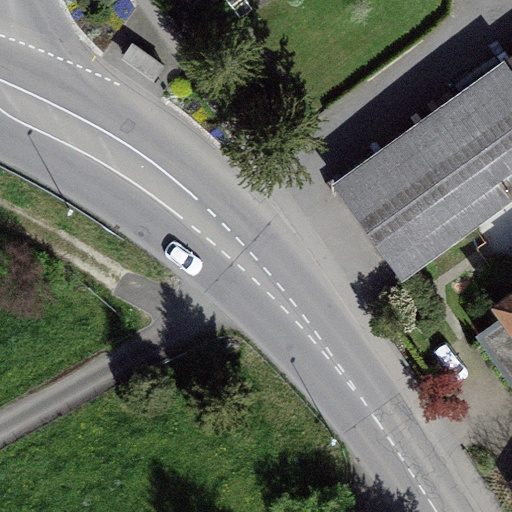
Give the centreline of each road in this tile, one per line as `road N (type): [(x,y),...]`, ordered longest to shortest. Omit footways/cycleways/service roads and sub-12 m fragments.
road 1 (primary): [(443,511),(337,364),(221,237),(149,178),(0,97)]
road 2 (track): [(0,210),(192,311)]
